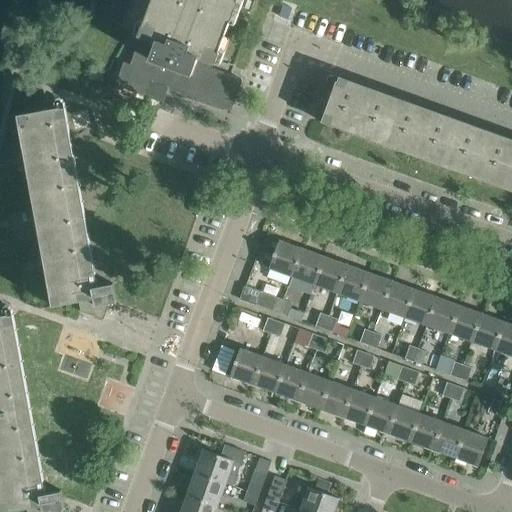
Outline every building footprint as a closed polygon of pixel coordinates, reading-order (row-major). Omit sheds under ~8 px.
[(240,79),(239,78),(212,68),(214,62),(215,62),(237,0),(152,0),(140,35),(141,35),(129,66),(124,64),(116,86),(157,101),(162,87),(223,109),(226,103),(233,105),(241,83),(242,82),(241,80),(240,79)] [(418,157),(511,191),(511,145),(336,81),(321,122),(418,157)] [(60,107),(49,109),(17,115),(52,306),(79,301),(81,311),(97,317),(101,305),(116,302),(113,283),(93,287),(60,107)] [(269,268),(291,276),(301,249),(279,240),(269,268)] [(291,276),(314,285),(324,257),(301,249),(291,276)] [(314,285),(336,293),(346,265),(324,257),(314,285)] [(336,293),(359,301),(369,273),(346,265),(336,293)] [(359,301),(382,309),(392,281),(369,273),(359,301)] [(382,309),(404,317),(414,289),(392,281),(382,309)] [(256,305),(278,313),(283,300),(242,285),(237,299),(255,306),(256,305)] [(404,317),(427,325),(437,298),(414,289),(404,317)] [(427,325),(449,334),(459,306),(437,298),(427,325)] [(283,300),(278,313),(287,316),(292,303),(283,300)] [(449,334),(472,342),(482,314),(459,306),(449,334)] [(315,326),(323,329),(328,316),(320,313),(315,326)] [(0,511),(6,511),(27,508),(27,511),(49,511),(64,509),(61,490),(41,494),(8,314),(0,315),(0,511)] [(472,342),(494,350),(505,322),(482,314),(472,342)] [(328,316),(323,329),(332,333),(337,319),(328,316)] [(263,331),(271,334),(276,321),(268,318),(263,331)] [(276,321),(271,334),(280,337),(285,324),(276,321)] [(511,324),(505,322),(494,350),(511,356),(511,324)] [(360,343),(368,346),(373,333),(365,329),(360,343)] [(373,333),(368,346),(377,349),(382,336),(373,333)] [(308,347),(316,350),(321,337),(312,334),(308,347)] [(321,337),(316,350),(325,353),(329,340),(321,337)] [(405,359),(413,362),(418,349),(410,346),(405,359)] [(230,376),(252,384),(262,357),(240,349),(230,376)] [(418,349),(413,362),(422,365),(427,352),(418,349)] [(352,363),(361,367),(366,353),(357,350),(352,363)] [(366,353),(361,367),(369,370),(374,356),(366,353)] [(252,384),(275,393),(285,365),(262,357),(252,384)] [(450,375),(458,378),(463,365),(455,362),(450,375)] [(275,393),(298,401),(308,373),(285,365),(275,393)] [(463,365),(458,378),(467,381),(472,368),(463,365)] [(397,380),(406,383),(411,369),(402,366),(397,380)] [(411,369),(406,383),(414,386),(419,372),(411,369)] [(298,401),(320,409),(330,381),(308,373),(298,401)] [(495,392),(504,395),(509,381),(500,378),(495,392)] [(320,409),(343,417),(353,389),(330,381),(320,409)] [(442,396),(451,399),(456,386),(447,383),(442,396)] [(456,386),(451,399),(459,402),(464,389),(456,386)] [(343,417),(365,425),(375,398),(353,389),(343,417)] [(365,425),(388,434),(398,406),(375,398),(365,425)] [(488,412),(496,415),(501,402),(492,399),(488,412)] [(388,434),(410,442),(420,414),(398,406),(388,434)] [(410,442),(433,450),(443,422),(420,414),(410,442)] [(433,450),(456,458),(466,430),(443,422),(433,450)] [(466,430),(456,458),(478,466),(488,438),(466,430)] [(203,450),(195,473),(225,484),(225,483),(233,486),(245,452),(225,445),(221,456),(203,450)] [(255,469),(247,491),(259,496),(267,473),(255,469)] [(195,473),(187,495),(217,506),(225,484),(195,473)] [(275,476),(267,498),(279,503),(287,480),(275,476)] [(318,478),(314,488),(324,492),(328,481),(318,478)] [(290,507),(300,511),(300,510),(305,511),(333,511),(339,498),(308,487),(304,500),(294,496),(290,507)] [(259,496),(247,491),(243,501),(255,506),(259,496)] [(187,495),(181,511),(215,511),(217,506),(187,495)] [(275,511),(279,503),(267,498),(263,508),(273,511),(275,511)]
